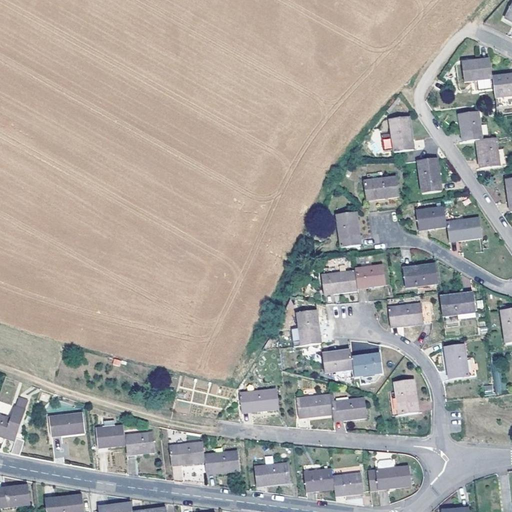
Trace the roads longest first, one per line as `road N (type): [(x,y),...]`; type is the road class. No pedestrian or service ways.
road 1 (residential): [(0,465),(304,511)]
road 2 (residential): [(511,246),(419,108),(422,85),(460,38),(511,51)]
road 3 (track): [(225,433),(0,369)]
road 4 (residential): [(441,450),(225,433)]
road 5 (residential): [(441,450),(432,377),(376,332)]
road 6 (residential): [(400,235),(511,289)]
